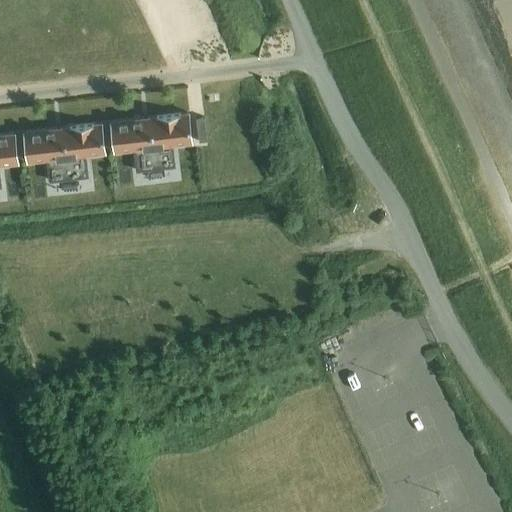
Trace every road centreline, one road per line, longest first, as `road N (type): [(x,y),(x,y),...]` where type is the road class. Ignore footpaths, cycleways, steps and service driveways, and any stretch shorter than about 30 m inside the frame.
road 1 (residential): [(511,422),(443,318),(375,168),(331,112),(311,59)]
road 2 (residential): [(0,97),(311,59)]
